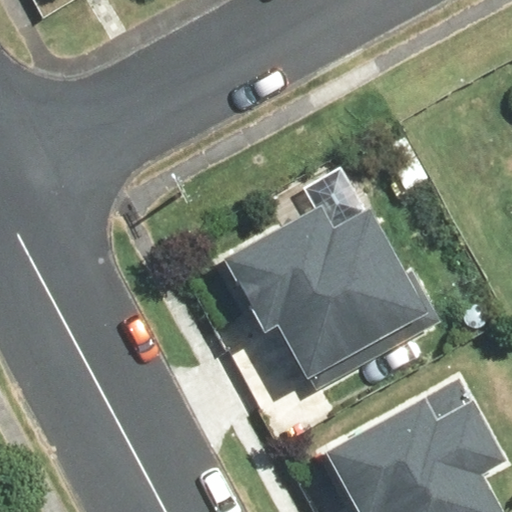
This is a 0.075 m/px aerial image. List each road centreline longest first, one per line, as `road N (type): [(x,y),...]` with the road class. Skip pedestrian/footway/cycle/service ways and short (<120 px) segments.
road 1 (residential): [(0,196),(356,0)]
road 2 (unclassified): [(166,511),(0,201)]
